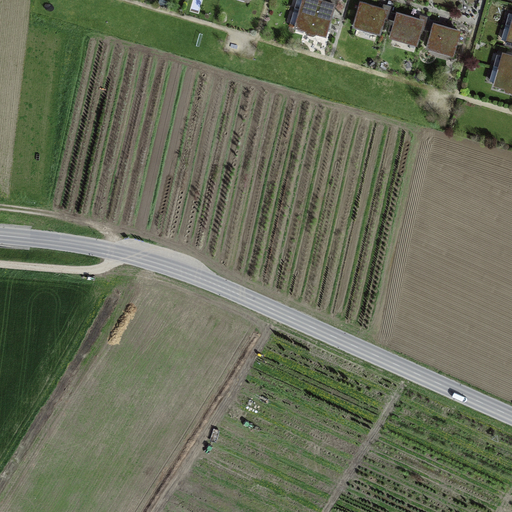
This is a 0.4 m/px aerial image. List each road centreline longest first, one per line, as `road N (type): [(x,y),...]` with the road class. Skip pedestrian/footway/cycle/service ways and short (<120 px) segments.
road 1 (tertiary): [(511,413),(264,298),(127,252),(0,234)]
road 2 (track): [(0,208),(105,227),(127,252),(98,271),(0,263)]
